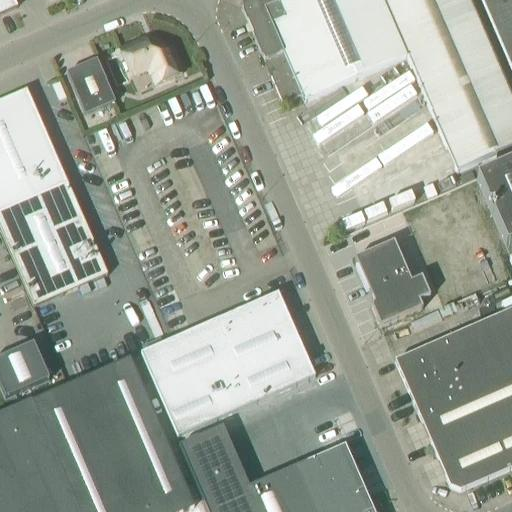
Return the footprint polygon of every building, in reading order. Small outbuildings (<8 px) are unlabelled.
[(0,0),(0,17),(15,11),(10,0),(0,0)] [(511,151),(511,105),(466,0),(251,0),(244,18),(282,106),(300,98),(303,104),(406,60),(456,175),(511,151)] [(511,0),(479,0),(511,75),(511,0)] [(156,87),(181,76),(171,52),(162,56),(158,47),(149,51),(145,42),(119,53),(130,79),(148,71),(156,87)] [(96,63),(66,76),(84,118),(114,105),(103,80),(108,78),(101,61),(96,63)] [(0,104),(0,236),(32,311),(105,279),(25,94),(0,104)] [(511,247),(511,165),(475,182),(505,250),(511,247)] [(420,280),(410,285),(393,245),(354,262),(373,305),(372,306),(371,307),(371,308),(371,310),(371,312),(379,330),(422,312),(418,304),(429,299),(420,280)] [(177,441),(314,381),(277,296),(140,356),(177,441)] [(460,494),(511,471),(511,312),(394,364),(447,486),(460,494)] [(0,392),(4,402),(49,383),(33,346),(0,360),(0,392)] [(187,511),(193,510),(129,361),(31,404),(0,417),(0,511),(187,511)] [(178,449),(204,511),(371,511),(366,500),(350,462),(344,449),(306,465),(305,465),(305,466),(248,490),(222,430),(178,449)]
